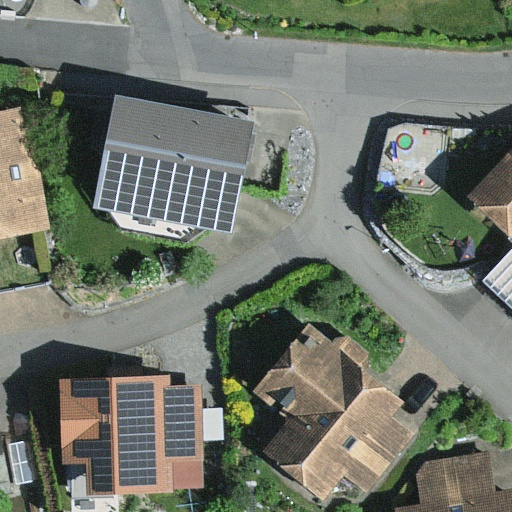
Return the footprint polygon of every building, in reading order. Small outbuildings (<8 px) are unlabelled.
[(265,122),(131,101),(113,214),(248,235),(265,122)] [(26,112),(0,117),(0,242),(19,238),(57,232),(40,148),(34,149),(26,112)] [(511,163),(478,200),(511,232),(511,163)] [(19,238),(29,291),(66,284),(57,232),(19,238)] [(0,242),(0,295),(29,291),(19,238),(0,242)] [(511,246),(483,278),(511,305),(511,246)] [(337,344),(316,327),(262,395),(295,422),(266,457),(333,510),(354,484),(375,500),(425,437),(402,419),(416,402),(371,367),(374,355),(349,339),(337,344)] [(180,376),(68,382),(74,492),(100,490),(101,499),(181,495),(179,464),(210,462),(206,384),(180,385),(180,376)] [(6,422),(0,422),(0,493),(16,491),(6,422)] [(423,476),(428,507),(504,494),(497,452),(432,463),(423,476)] [(428,507),(405,511),(511,511),(511,493),(504,494),(428,507)]
